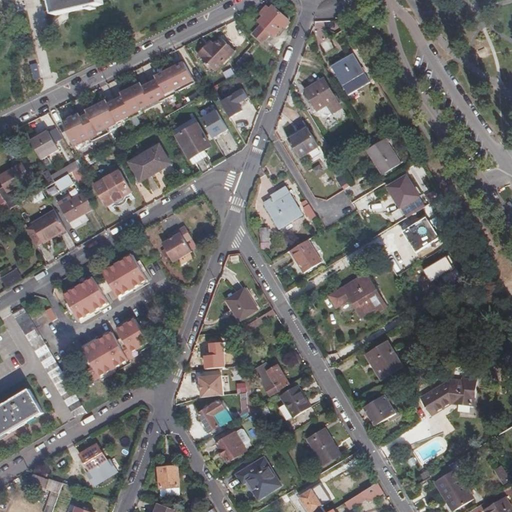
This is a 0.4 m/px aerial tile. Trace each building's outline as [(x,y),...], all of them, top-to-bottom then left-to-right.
[(48,0),(50,0),(53,13),(95,3),(93,0),(48,0)] [(259,33),(265,26),(278,10),(270,4),(267,7),(264,5),(258,13),(261,15),(258,20),(260,21),(253,29),(259,33)] [(278,10),(265,26),(259,33),(263,37),(265,38),(270,30),(274,33),(283,22),(284,23),(287,19),(285,18),(286,17),(278,10)] [(354,49),(349,41),(340,47),(348,60),(330,71),(347,98),(368,85),(352,58),(357,55),(354,49)] [(229,56),(209,42),(205,48),(203,51),(200,48),(195,55),(218,71),(229,56)] [(247,48),(236,61),(242,70),(247,66),(243,60),(249,51),(247,48)] [(28,54),(21,56),(24,71),(31,69),(28,54)] [(66,131),(75,151),(91,142),(91,141),(108,133),(108,131),(125,123),(125,122),(142,113),(141,112),(160,103),(159,102),(176,93),(176,92),(195,82),(183,62),(155,75),(156,79),(141,86),(139,83),(120,92),(122,95),(106,103),(105,100),(86,110),(87,113),(80,117),(78,113),(62,121),(67,130),(66,131)] [(323,83),(304,95),(316,114),(325,108),(330,116),(339,110),(323,83)] [(227,120),(242,109),(229,91),(222,95),(227,102),(218,108),(222,114),(227,120)] [(227,102),(222,95),(213,102),(218,108),(227,102)] [(227,120),(222,114),(218,117),(225,126),(243,112),(242,109),(227,120)] [(201,152),(205,150),(211,146),(198,123),(176,135),(195,168),(206,161),(204,158),(201,152)] [(48,130),(30,140),(43,163),(60,153),(56,146),(51,137),(48,130)] [(305,130),(289,140),(301,159),(317,149),(305,130)] [(365,152),(380,177),(398,166),(382,142),(365,152)] [(119,143),(114,146),(119,156),(124,153),(119,143)] [(159,143),(130,161),(141,180),(170,163),(159,143)] [(80,166),(76,160),(51,175),(54,181),(67,174),(72,171),(80,166)] [(21,163),(0,175),(0,178),(7,191),(29,177),(21,163)] [(119,171),(94,186),(107,206),(132,191),(119,171)] [(72,183),(67,174),(54,181),(59,190),(72,183)] [(337,179),(345,188),(350,184),(342,174),(337,179)] [(407,178),(388,190),(400,209),(419,198),(407,178)] [(300,216),(284,189),(274,194),(276,198),(271,201),(271,200),(269,201),(270,202),(263,206),(277,231),(300,216)] [(93,208),(84,192),(60,206),(69,222),(93,208)] [(311,203),(303,208),(311,220),(319,215),(311,203)] [(66,229),(55,210),(32,224),(43,242),(47,240),(66,229)] [(417,253),(441,238),(428,216),(404,231),(417,253)] [(184,239),(190,236),(182,222),(170,230),(172,234),(168,236),(158,241),(170,260),(189,248),(184,239)] [(262,248),(271,248),(270,227),(261,227),(262,248)] [(305,241),(287,252),(301,273),(319,263),(305,241)] [(112,287),(116,294),(145,277),(140,268),(143,266),(140,261),(137,263),(130,252),(101,269),(106,276),(112,287)] [(435,291),(462,277),(451,255),(424,269),(435,291)] [(5,286),(23,280),(19,269),(1,275),(5,286)] [(72,308),(78,317),(107,300),(103,292),(104,292),(101,287),(100,287),(96,282),(92,275),(63,292),(69,303),(67,305),(70,310),(72,308)] [(384,308),(365,275),(328,298),(335,310),(350,301),(355,311),(358,310),(362,317),(372,311),(374,314),(384,308)] [(112,287),(106,276),(96,282),(100,287),(101,287),(104,292),(112,287)] [(237,323),(255,310),(241,290),(222,301),(237,323)] [(50,305),(45,308),(51,319),(56,316),(50,305)] [(84,409),(24,306),(12,313),(73,415),(84,409)] [(240,329),(240,335),(274,316),(271,311),(240,329)] [(149,342),(134,316),(116,326),(121,334),(119,335),(122,339),(123,339),(126,343),(121,346),(115,337),(111,329),(82,346),(87,354),(86,355),(88,360),(90,359),(92,363),(86,367),(94,380),(134,356),(131,353),(149,342)] [(115,337),(121,346),(126,343),(123,339),(122,339),(119,335),(115,337)] [(387,346),(367,357),(381,381),(400,369),(387,346)] [(263,366),(254,371),(268,395),(288,384),(277,366),(267,372),(263,366)] [(200,390),(200,395),(222,394),(220,376),(199,378),(199,384),(200,390)] [(250,379),(244,380),(247,410),(247,416),(255,411),(259,408),(256,403),(252,404),(250,379)] [(426,406),(421,398),(419,400),(430,416),(451,404),(472,407),(475,382),(461,380),(461,382),(460,386),(447,386),(447,387),(449,388),(445,390),(447,393),(426,406)] [(293,387),(277,397),(290,419),(307,409),(293,387)] [(442,390),(439,387),(421,398),(426,406),(447,393),(445,390),(449,388),(447,387),(442,390)] [(29,389),(0,406),(0,437),(42,413),(29,389)] [(219,401),(198,414),(209,433),(230,420),(219,401)] [(238,415),(241,419),(247,416),(247,410),(238,415)] [(392,412),(394,415),(388,418),(389,421),(397,417),(394,411),(392,412)] [(216,444),(227,462),(246,451),(243,447),(248,443),(249,441),(243,431),(240,430),(235,434),(234,433),(216,444)] [(323,431),(307,440),(322,465),(338,455),(323,431)] [(91,473),(98,483),(116,472),(97,444),(80,455),(91,473)] [(263,457),(236,473),(251,499),(279,483),(263,457)] [(511,478),(504,464),(495,469),(503,485),(511,479),(511,478)] [(160,489),(179,488),(177,467),(159,468),(160,489)] [(441,493),(452,511),(454,511),(473,501),(456,471),(434,483),(441,493)] [(98,483),(91,473),(89,474),(96,485),(98,483)] [(63,482),(50,478),(49,480),(34,474),(31,482),(56,492),(55,496),(52,495),(48,505),(54,507),(63,482)] [(376,484),(343,504),(347,510),(363,501),(365,503),(382,493),(376,484)] [(322,511),(320,507),(329,501),(318,485),(297,497),(298,499),(306,511),(322,511)] [(508,511),(501,501),(482,511),(508,511)] [(180,511),(181,511),(160,503),(155,511),(180,511)]
